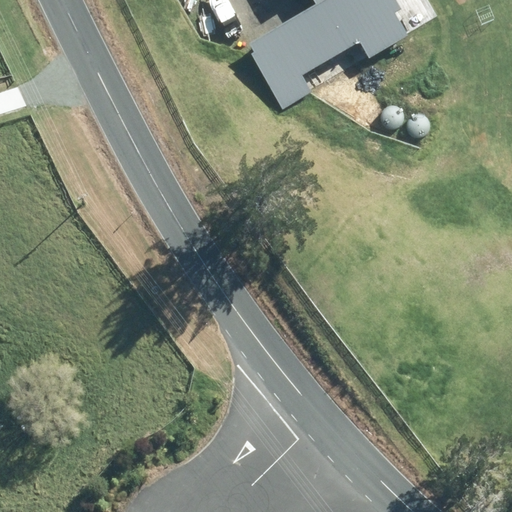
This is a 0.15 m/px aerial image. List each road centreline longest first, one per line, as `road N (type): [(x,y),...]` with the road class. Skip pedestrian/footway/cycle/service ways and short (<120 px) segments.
road 1 (tertiary): [(321,418),(238,316),(160,187),(68,0)]
road 2 (residential): [(321,418),(226,511)]
road 3 (tertiary): [(406,511),(321,418)]
